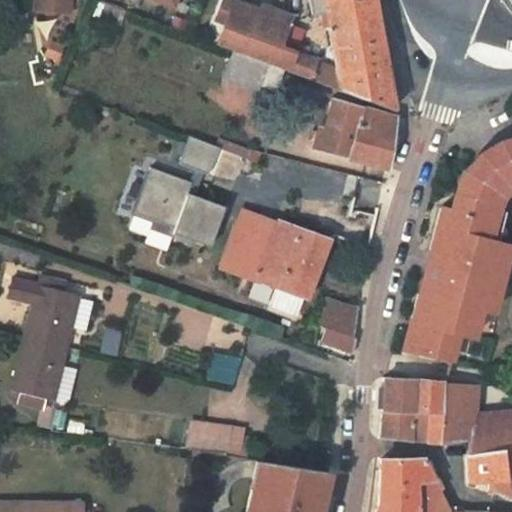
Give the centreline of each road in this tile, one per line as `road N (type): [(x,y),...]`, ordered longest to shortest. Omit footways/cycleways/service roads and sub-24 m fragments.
road 1 (residential): [(449,57),(384,256),(359,450)]
road 2 (residential): [(359,450),(435,450),(469,500),(511,508)]
